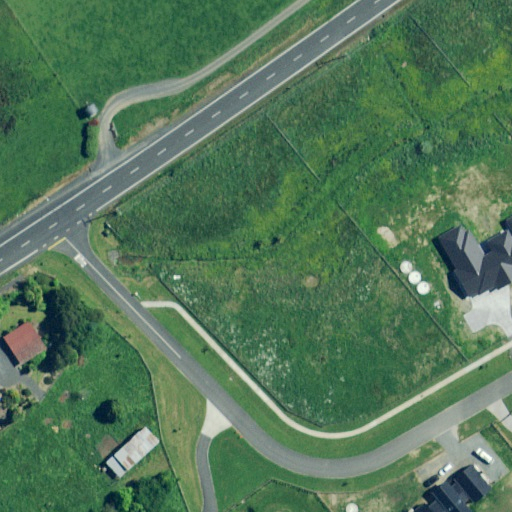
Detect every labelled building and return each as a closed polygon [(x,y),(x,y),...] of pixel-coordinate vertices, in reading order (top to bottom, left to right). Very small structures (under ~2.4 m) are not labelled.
[(45,349),(27,322),(3,338),(21,365),(45,349)] [(467,354),(457,332),(402,358),(413,380),(467,354)] [(245,344),(226,335),(201,390),(210,393),(214,384),(225,389),(245,344)] [(348,392),(345,380),(322,385),(330,418),(377,407),(372,386),(348,392)] [(498,407),(489,387),(473,394),(482,414),(498,407)] [(158,442),(144,427),(106,463),(119,478),(158,442)]
